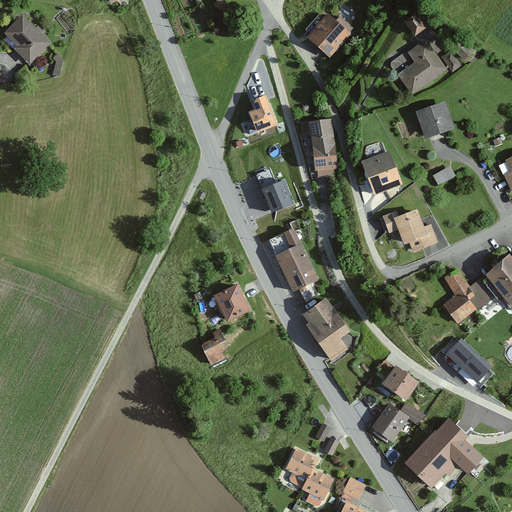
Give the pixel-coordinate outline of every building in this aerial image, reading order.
[(214,0),(212,3),(225,13),(231,6),(223,0),(214,0)] [(400,21),(413,37),(425,26),(413,11),(400,21)] [(353,34),(326,13),(304,42),(331,63),(353,34)] [(50,43),(21,14),(0,35),(0,37),(28,65),(50,43)] [(405,53),(412,62),(395,73),(408,93),(446,69),(425,39),(405,53)] [(453,49),(443,55),(453,70),(463,63),(453,49)] [(0,66),(0,84),(8,83),(7,72),(2,73),(2,67),(0,66)] [(277,125),(266,95),(252,100),(256,110),(249,112),(257,132),(277,125)] [(454,127),(445,100),(413,112),(423,139),(454,127)] [(310,171),(316,170),(317,180),(337,177),(336,169),(337,169),(333,120),(306,122),(310,171)] [(359,161),(370,195),(401,185),(390,150),(359,161)] [(511,189),(511,155),(497,163),(510,191),(511,189)] [(438,187),(456,177),(451,166),(432,176),(438,187)] [(283,180),(262,189),(272,213),(293,204),(283,180)] [(414,209),(395,216),(392,211),(379,216),(386,233),(393,230),(399,246),(406,243),(411,254),(438,244),(430,224),(420,227),(414,209)] [(293,293),(319,280),(293,229),(267,242),(293,293)] [(484,306),(497,295),(511,283),(511,262),(506,254),(480,275),(482,277),(469,288),(484,306)] [(452,296),(440,305),(454,325),(474,312),(464,297),(470,293),(456,270),(441,279),(452,296)] [(511,283),(497,295),(509,310),(511,307),(511,283)] [(224,325),(249,313),(235,285),(210,297),(224,325)] [(301,316),(315,340),(343,325),(329,301),(301,316)] [(315,340),(329,365),(356,349),(343,325),(315,340)] [(232,355),(220,331),(196,343),(208,367),(232,355)] [(490,365),(461,338),(448,352),(477,379),(490,365)] [(379,383),(404,402),(418,384),(393,365),(379,383)] [(420,423),(426,416),(408,403),(403,410),(420,423)] [(371,430),(391,444),(409,418),(388,404),(371,430)] [(455,463),(468,475),(481,461),(469,449),(473,445),(446,417),(399,463),(427,491),(455,463)] [(325,442),(330,429),(322,425),(316,438),(325,442)] [(333,456),(339,442),(330,438),(323,451),(333,456)] [(287,479),(302,486),(311,466),(316,458),(294,448),(284,469),(291,473),(287,479)] [(302,486),(301,489),(309,493),(305,500),(322,508),(337,478),(311,466),(302,486)] [(357,501),(366,486),(350,477),(341,492),(357,501)] [(368,511),(345,500),(339,511),(368,511)]
